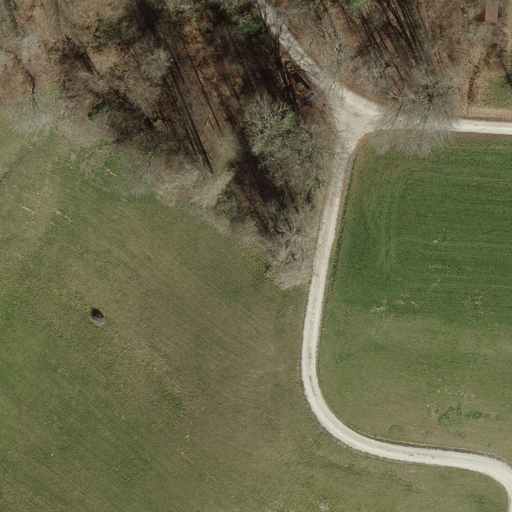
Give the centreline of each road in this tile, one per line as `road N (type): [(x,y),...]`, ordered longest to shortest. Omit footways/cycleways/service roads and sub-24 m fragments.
road 1 (track): [(511,487),(496,467),(371,450),(340,438),(316,412),(307,379),(348,120)]
road 2 (track): [(348,120),(511,126)]
road 3 (track): [(348,120),(260,0)]
